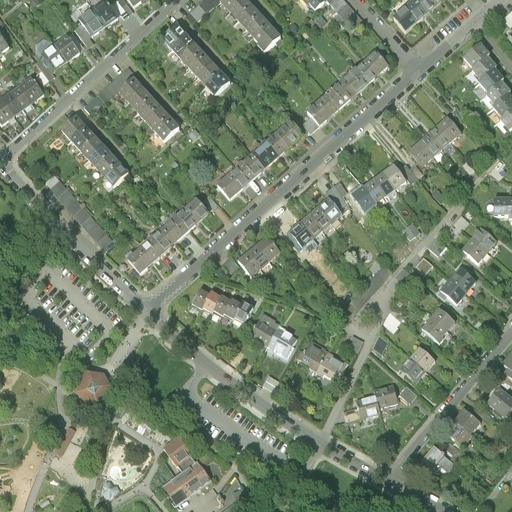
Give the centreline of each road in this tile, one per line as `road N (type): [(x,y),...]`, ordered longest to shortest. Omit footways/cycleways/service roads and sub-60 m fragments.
road 1 (residential): [(416,71),(152,312)]
road 2 (residential): [(3,160),(181,0)]
road 3 (residential): [(326,440),(227,381),(152,312)]
road 4 (residential): [(152,312),(3,160)]
road 5 (residential): [(479,179),(388,284),(365,351)]
road 6 (residential): [(392,479),(511,335)]
